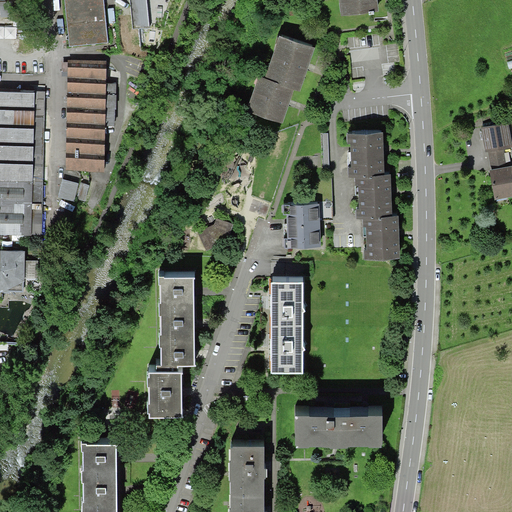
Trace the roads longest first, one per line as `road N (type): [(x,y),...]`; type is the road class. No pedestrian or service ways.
road 1 (tertiary): [(411,0),(427,283),(402,511)]
road 2 (residential): [(168,511),(266,226)]
